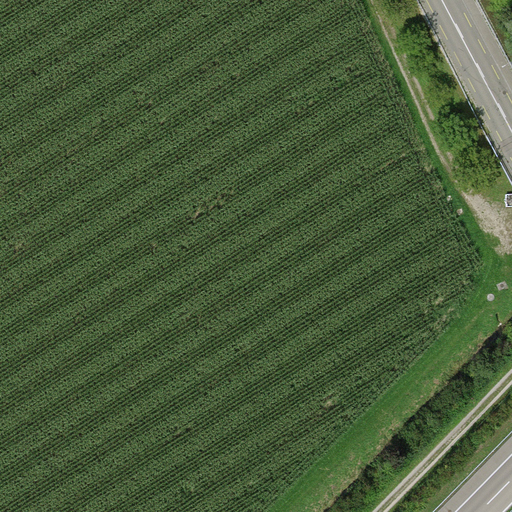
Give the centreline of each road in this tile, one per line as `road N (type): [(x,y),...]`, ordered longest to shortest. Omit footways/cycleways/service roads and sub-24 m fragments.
road 1 (track): [(379,0),(465,186),(499,219),(511,217)]
road 2 (track): [(511,377),(382,511)]
road 3 (tertiary): [(450,0),(511,120)]
